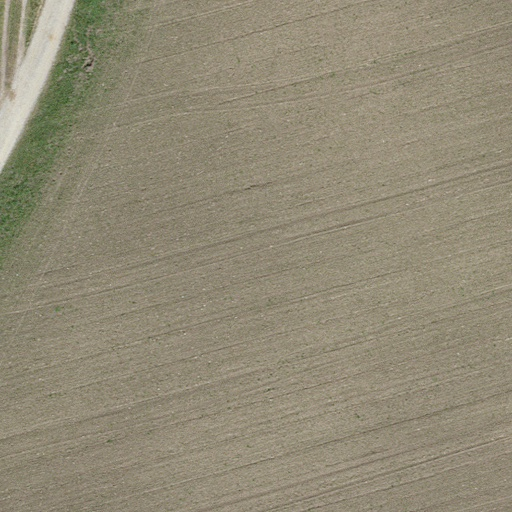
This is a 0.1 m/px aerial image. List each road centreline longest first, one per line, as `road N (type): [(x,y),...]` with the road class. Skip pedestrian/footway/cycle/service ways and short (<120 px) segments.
road 1 (track): [(59,0),(0,141)]
road 2 (track): [(2,135),(16,0)]
